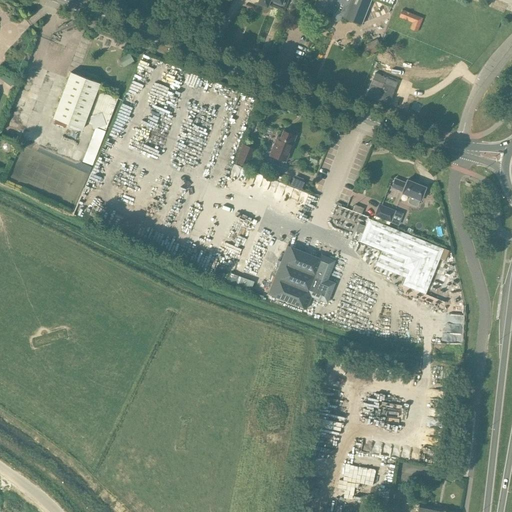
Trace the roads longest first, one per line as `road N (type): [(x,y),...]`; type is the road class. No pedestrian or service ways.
road 1 (tertiary): [(432,143),(63,0)]
road 2 (unclassified): [(469,458),(484,308),(455,203),(460,154)]
road 3 (primary): [(511,298),(486,511)]
